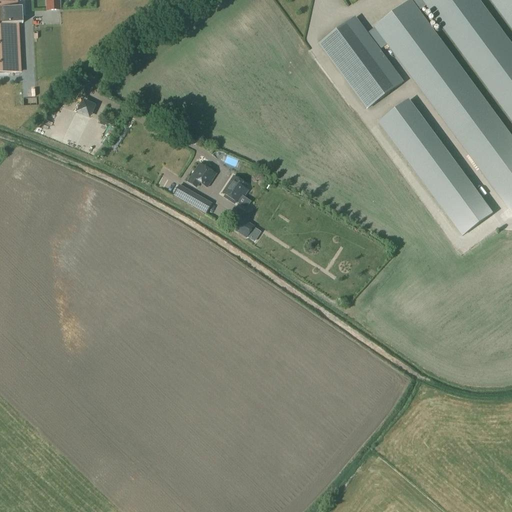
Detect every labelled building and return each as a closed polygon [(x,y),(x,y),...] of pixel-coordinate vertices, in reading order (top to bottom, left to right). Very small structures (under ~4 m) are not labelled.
[(0,0),(0,74),(19,74),(16,25),(22,24),(21,8),(15,8),(14,0),(0,0)] [(45,0),(46,12),(59,11),(58,0),(45,0)] [(414,0),(410,3),(417,13),(427,6),(511,121),(511,49),(475,0),(414,0)] [(511,0),(490,0),(511,29),(511,0)] [(410,3),(410,2),(375,28),(375,29),(366,36),(378,52),(387,45),(501,200),(511,191),(511,141),(417,13),(410,3)] [(354,20),(319,45),(367,110),(402,84),(378,52),(366,36),(355,21),(354,20)] [(492,215),(409,102),(378,124),(462,237),(492,215)] [(200,185),(207,189),(215,175),(199,165),(188,184),(197,189),(200,185)] [(246,189),(248,186),(233,177),(223,194),(248,209),(252,202),(245,198),(249,191),(246,189)] [(204,215),(210,205),(177,187),(172,197),(204,215)] [(231,230),(246,241),(254,229),(238,219),(231,230)]
